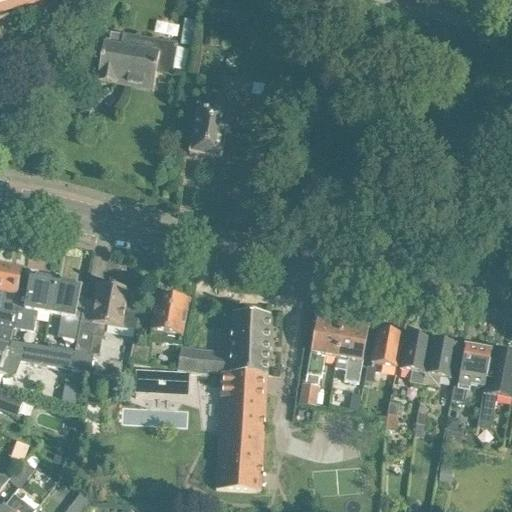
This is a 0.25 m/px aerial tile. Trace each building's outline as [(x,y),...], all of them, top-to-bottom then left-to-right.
[(43,0),(0,0),(0,21),(28,13),(26,7),(44,1),(43,0)] [(156,74),(171,77),(172,77),(173,71),(186,73),(190,51),(177,49),(177,48),(160,45),(161,42),(110,34),(108,41),(105,40),(98,83),(153,93),(156,74)] [(285,87),(265,84),(261,113),(218,106),(217,111),(198,108),(190,157),(221,162),(227,127),(278,136),(278,140),(280,140),(281,135),(279,135),(282,117),(279,117),(285,87)] [(262,169),(259,199),(276,201),(280,171),(262,169)] [(15,329),(22,293),(18,292),(22,272),(0,267),(0,292),(4,293),(0,312),(0,346),(6,349),(9,349),(11,347),(14,329),(15,329)] [(50,316),(56,282),(39,279),(38,284),(30,282),(28,294),(22,293),(15,329),(21,330),(21,331),(35,334),(39,314),(50,316)] [(73,285),(56,282),(50,316),(61,318),(57,338),(72,341),(70,353),(76,354),(81,322),(76,321),(81,291),(72,290),(73,285)] [(99,286),(96,303),(85,301),(81,322),(76,354),(100,358),(105,327),(136,333),(143,294),(99,286)] [(150,308),(148,315),(155,316),(150,343),(181,348),(189,302),(158,297),(156,309),(150,308)] [(233,315),(231,356),(197,353),(181,351),(179,372),(197,375),(209,377),(209,374),(224,376),(267,378),(270,318),(233,315)] [(337,360),(343,326),(317,322),(307,377),(321,379),(325,358),(337,360)] [(369,331),(343,326),(337,360),(348,362),(344,384),(359,386),(365,350),(369,331)] [(378,332),(375,352),(372,365),(396,370),(403,337),(378,332)] [(424,388),(432,342),(406,338),(400,372),(411,374),(409,385),(424,388)] [(458,347),(432,342),(424,388),(437,390),(439,380),(451,382),(458,347)] [(13,344),(11,347),(9,349),(6,349),(0,346),(0,373),(15,379),(20,364),(91,376),(94,358),(13,344)] [(150,350),(134,347),(131,361),(147,364),(150,350)] [(487,391),(493,353),(466,348),(458,390),(454,389),(451,402),(468,405),(471,388),(485,390),(487,391)] [(511,356),(493,353),(487,391),(485,390),(478,430),(491,432),(498,399),(511,401),(511,356)] [(365,383),(374,385),(376,370),(368,369),(365,383)] [(136,372),(135,392),(187,395),(188,375),(136,372)] [(264,446),(267,378),(224,376),(219,444),(264,446)] [(316,409),(319,388),(303,386),(300,406),(316,409)] [(0,412),(18,419),(25,401),(16,398),(0,391),(0,412)] [(401,408),(391,406),(388,419),(398,420),(401,408)] [(430,412),(420,411),(415,440),(424,442),(427,430),(430,412)] [(446,444),(459,447),(461,437),(448,434),(446,444)] [(169,469),(205,474),(209,450),(172,444),(169,469)] [(261,511),(264,446),(219,444),(216,508),(261,511)] [(20,491),(41,463),(31,456),(25,464),(24,463),(9,483),(20,491)] [(439,469),(437,483),(449,485),(451,470),(439,469)] [(0,476),(0,494),(11,481),(0,476)] [(85,511),(92,504),(82,496),(70,511),(85,511)] [(34,511),(14,497),(1,511),(34,511)]
